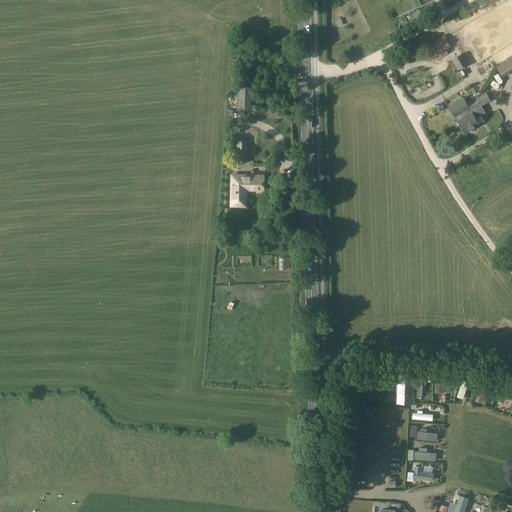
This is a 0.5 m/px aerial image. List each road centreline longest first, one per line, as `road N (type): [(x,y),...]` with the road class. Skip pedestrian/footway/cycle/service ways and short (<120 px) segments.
road 1 (primary): [(322,511),(305,0)]
road 2 (track): [(511,268),(457,195),(377,56)]
road 3 (track): [(377,56),(316,70),(180,0)]
